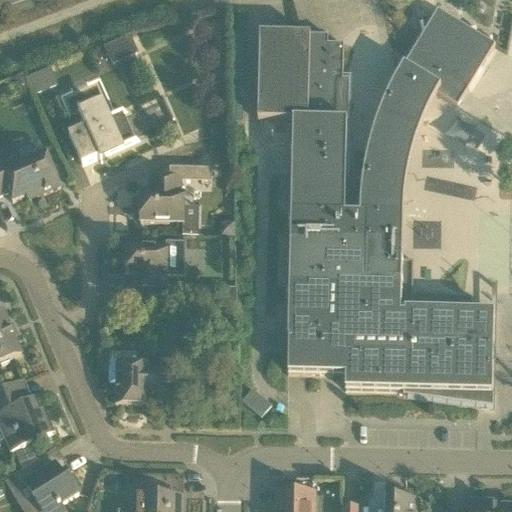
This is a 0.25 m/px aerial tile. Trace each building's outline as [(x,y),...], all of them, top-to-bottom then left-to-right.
[(403,219),(404,212),(404,203),(405,195),(406,186),(408,178),(409,169),(411,161),(414,153),(416,144),(419,136),(422,128),(426,120),(429,112),(433,105),(437,97),(458,110),(461,104),(453,99),(460,87),(468,92),(495,48),(438,13),(399,77),(396,83),(391,91),(387,99),(384,107),(380,116),(377,124),(374,133),(372,142),(369,150),(367,159),(365,168),(364,177),(362,186),(345,184),(347,124),(348,124),(349,81),(343,81),(343,73),(344,46),(328,46),(328,36),(325,36),(298,36),(260,36),(258,122),(293,123),(293,144),(290,144),(289,160),(292,160),(291,216),(288,216),(288,231),(291,231),(289,288),(286,288),(286,304),(289,304),(288,341),(288,342),(288,377),(320,378),(320,376),(346,376),(345,393),(403,394),(403,397),(478,407),(478,396),(494,397),(494,394),(493,394),(493,382),(495,315),(406,313),(406,309),(412,309),(413,263),(402,262),(403,219)] [(105,44),(113,63),(135,53),(127,35),(105,44)] [(31,80),(38,98),(59,89),(52,71),(31,80)] [(110,119),(103,103),(80,113),(78,113),(86,130),(69,137),(75,149),(83,168),(99,160),(101,164),(102,164),(100,159),(140,141),(140,140),(135,142),(123,113),(110,119)] [(459,121),(451,135),(467,144),(475,129),(459,121)] [(61,190),(46,155),(21,166),(18,159),(0,166),(0,198),(8,195),(13,204),(27,198),(29,203),(61,190)] [(192,170),(192,183),(212,184),(212,171),(192,170)] [(181,196),(182,183),(170,183),(150,182),(149,195),(141,195),(140,225),(183,226),(183,209),(184,209),(184,196),(181,196)] [(167,246),(167,250),(127,249),(126,279),(135,279),(135,292),(167,293),(167,279),(168,279),(168,278),(184,278),(184,246),(167,246)] [(197,290),(174,289),(174,309),(197,309),(197,305),(197,290)] [(217,290),(217,309),(236,309),(236,291),(217,290)] [(156,311),(156,325),(175,326),(175,311),(156,311)] [(1,368),(10,364),(9,362),(21,357),(3,313),(0,314),(0,365),(0,366),(1,368)] [(234,316),(209,316),(209,340),(234,340),(234,316)] [(151,367),(136,367),(136,355),(109,354),(109,386),(116,386),(116,408),(149,409),(150,401),(163,401),(163,386),(159,386),(159,369),(151,369),(151,367)] [(33,403),(24,383),(0,393),(0,442),(1,445),(5,443),(11,456),(55,438),(45,413),(41,415),(36,401),(33,403)] [(63,479),(58,471),(66,466),(57,451),(14,478),(22,490),(12,496),(22,511),(46,511),(60,504),(62,507),(79,496),(67,477),(63,479)] [(314,511),(314,495),(278,495),(277,511),(314,511)] [(133,511),(183,511),(184,499),(148,499),(148,510),(134,510),(133,511)] [(418,511),(419,503),(388,502),(388,511),(418,511)]
